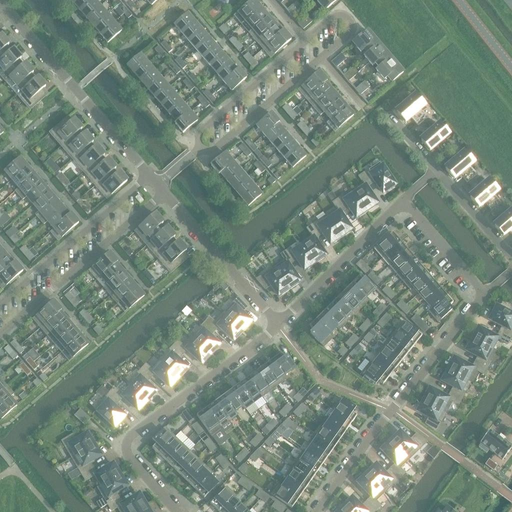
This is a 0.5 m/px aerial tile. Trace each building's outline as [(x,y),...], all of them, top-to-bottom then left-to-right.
[(78,10),(90,0),(74,0),(72,2),(75,6),(74,7),(78,10)] [(85,18),(100,7),(93,0),(90,0),(78,10),(82,14),(81,15),(85,18)] [(238,14),(234,17),(236,20),(241,26),(246,22),(261,9),(260,8),(259,9),(257,6),(258,5),(254,0),(254,1),(253,0),(238,13),(238,14)] [(337,0),(319,0),(316,2),(325,11),(337,0)] [(134,6),(130,1),(126,5),(130,9),(134,6)] [(291,17),(301,8),(296,2),(286,11),(291,17)] [(127,11),(123,6),(119,10),(124,15),(127,11)] [(138,11),(134,6),(130,9),(134,14),(138,11)] [(93,27),(107,15),(100,7),(85,18),(89,23),(88,24),(92,27),(93,27)] [(246,22),(241,26),(248,34),(253,30),(268,17),(267,16),(266,17),(264,14),(265,13),(262,10),(261,9),(246,22)] [(132,16),(127,11),(124,15),(128,19),(132,16)] [(182,34),(195,23),(192,19),(192,18),(188,15),(187,14),(174,26),(182,34)] [(100,35),(114,23),(107,15),(93,27),(96,31),(95,32),(100,35)] [(303,30),(313,22),(308,16),(298,24),(303,30)] [(253,30),(248,34),(255,42),(260,38),(275,25),(274,25),(271,23),(272,21),(269,18),(268,17),(253,30)] [(107,44),(121,32),(114,23),(100,35),(103,39),(102,40),(107,43),(107,44)] [(189,42),(202,31),(199,27),(199,26),(195,23),(182,34),(189,42)] [(260,38),(255,42),(262,50),(267,46),(283,32),(281,33),(278,31),(279,29),(276,26),(275,25),(260,38)] [(228,31),(223,26),(219,29),(224,35),(228,31)] [(196,51),(209,39),(206,35),(206,34),(202,31),(189,42),(196,51)] [(378,45),(375,41),(367,31),(352,44),(360,53),(365,50),(368,54),(364,58),(365,58),(379,45),(378,45)] [(267,46),(262,50),(267,55),(269,59),(270,58),(274,55),(291,41),(283,32),(267,46)] [(9,54),(4,48),(9,45),(1,36),(0,36),(0,61),(13,50),(9,54)] [(238,43),(234,38),(229,41),(234,46),(238,43)] [(203,59),(216,47),(213,44),(213,43),(209,40),(209,39),(196,51),(203,59)] [(242,47),(238,43),(234,46),(238,51),(242,47)] [(390,59),(386,55),(387,54),(379,45),(365,58),(372,67),(376,63),(381,67),(376,71),(376,72),(391,59),(390,59)] [(210,67),(223,56),(220,52),(221,51),(216,48),(216,47),(203,59),(210,67)] [(21,68),(17,63),(21,59),(13,50),(0,61),(0,76),(5,82),(26,64),(25,64),(21,68)] [(252,59),(248,54),(243,58),(248,63),(252,59)] [(341,54),(331,63),(332,64),(336,69),(346,60),(341,54)] [(134,75),(148,64),(140,55),(127,67),(128,67),(130,72),(131,71),(134,75)] [(217,75),(230,64),(227,60),(228,59),(223,56),(210,67),(217,75)] [(257,65),(252,59),(248,63),(253,69),(257,65)] [(402,73),(398,68),(399,68),(391,59),(376,72),(384,80),(388,77),(392,81),(391,82),(392,83),(403,73),(402,72),(402,73)] [(33,82),(29,77),(33,73),(26,64),(5,82),(10,78),(21,92),(17,96),(38,78),(37,78),(33,82)] [(141,83),(155,72),(148,64),(134,75),(135,76),(137,80),(138,80),(141,83)] [(224,84),(239,71),(238,70),(237,71),(234,68),(235,67),(230,64),(217,75),(224,84)] [(348,82),(358,74),(353,68),(343,76),(348,82)] [(231,92),(246,79),(239,71),(224,84),(231,92)] [(148,91),(162,80),(155,72),(141,83),(142,84),(144,88),(145,88),(148,91)] [(319,73),(298,91),(305,100),(326,82),(319,73)] [(46,96),(41,91),(45,87),(38,78),(17,96),(30,111),(46,96)] [(155,100),(169,88),(162,80),(148,91),(149,92),(151,96),(152,96),(155,100)] [(365,81),(354,90),(360,96),(370,87),(365,81)] [(326,82),(305,100),(312,108),(332,91),(331,90),(328,86),(327,87),(325,84),(327,82),(326,82)] [(162,108),(176,96),(169,88),(155,100),(156,100),(158,105),(159,104),(162,108)] [(211,95),(206,90),(203,94),(207,99),(211,95)] [(332,91),(312,108),(319,116),(324,112),(339,99),(338,98),(335,94),(334,95),(332,92),(332,91)] [(215,101),(211,95),(207,99),(211,104),(215,101)] [(170,116),(183,105),(176,96),(162,108),(163,108),(165,113),(166,112),(170,116)] [(205,101),(200,96),(196,99),(201,104),(205,101)] [(427,118),(420,110),(424,107),(415,97),(396,113),(400,118),(403,116),(406,121),(404,123),(405,123),(410,118),(417,126),(417,127),(418,127),(428,118),(427,118)] [(331,121),(346,108),(345,106),(343,102),(341,103),(339,100),(339,99),(324,112),(331,121)] [(209,106),(205,101),(201,104),(205,109),(209,106)] [(176,126),(190,113),(183,105),(170,116),(172,121),(173,120),(176,124),(175,125),(176,126)] [(291,111),(287,105),(283,109),(287,114),(291,111)] [(331,121),(326,125),(332,132),(333,133),(338,129),(353,116),(352,115),(350,110),(348,111),(346,109),(346,108),(331,121)] [(296,116),(292,111),(291,111),(287,114),(292,120),(296,116)] [(183,134),(197,121),(190,113),(176,126),(183,134)] [(263,135),(278,122),(271,114),(256,127),(263,135)] [(61,147),(82,129),(74,120),(70,124),(66,119),(49,133),(61,147)] [(270,143),(284,132),(281,127),(280,128),(279,124),(279,123),(278,122),(263,135),(270,143)] [(306,128),(302,123),(297,126),(302,131),(306,128)] [(452,147),(445,139),(448,135),(439,125),(420,141),(425,147),(427,145),(431,149),(429,151),(429,152),(435,147),(442,155),(442,156),(452,147),(452,146),(452,147)] [(310,133),(306,128),(302,131),(306,136),(310,133)] [(72,160),(93,143),(85,134),(81,137),(77,133),(82,129),(61,147),(72,160)] [(278,152),(291,140),(288,135),(287,136),(284,132),(270,143),(278,152)] [(253,144),(248,139),(244,142),(249,147),(253,144)] [(320,144),(315,139),(311,142),(316,147),(320,144)] [(285,160),(298,149),(298,148),(295,144),(294,144),(291,140),(278,152),(285,160)] [(83,173),(104,155),(96,147),(92,150),(89,146),(93,143),(72,160),(83,173)] [(247,149),(242,144),(238,148),(243,153),(247,149)] [(257,149),(253,144),(249,147),(253,152),(257,149)] [(251,154),(247,149),(243,153),(247,158),(251,154)] [(292,169),(306,157),(305,156),(302,152),(301,152),(298,149),(285,160),(292,169)] [(218,174),(232,162),(225,154),(211,166),(218,174)] [(476,175),(469,167),(473,164),(464,154),(445,170),(449,175),(451,173),(455,177),(453,179),(454,180),(459,175),(466,183),(466,184),(467,184),(477,175),(476,175)] [(95,186),(116,169),(108,160),(104,163),(100,159),(104,156),(104,155),(83,173),(95,186)] [(12,181),(27,168),(24,164),(25,163),(21,160),(20,159),(11,166),(10,166),(6,170),(7,170),(5,172),(12,181)] [(50,159),(44,164),(54,175),(59,170),(50,159)] [(226,181),(240,170),(232,162),(218,174),(218,175),(220,174),(223,177),(222,178),(226,181)] [(395,185),(379,163),(363,174),(370,185),(375,182),(378,185),(377,185),(383,194),(384,193),(383,192),(393,185),(394,186),(395,185)] [(15,192),(34,176),(31,172),(32,171),(28,169),(27,168),(12,181),(19,188),(15,192)] [(118,189),(127,182),(119,173),(115,177),(111,172),(116,169),(95,186),(106,200),(114,193),(114,194),(119,190),(118,189)] [(234,190),(247,179),(240,170),(226,181),(230,186),(229,187),(233,190),(234,190)] [(65,176),(60,171),(55,175),(60,180),(65,176)] [(281,177),(277,172),(273,176),(277,180),(281,177)] [(370,194),(366,188),(370,185),(363,174),(358,177),(365,187),(354,194),(367,212),(374,208),(373,206),(377,204),(372,197),(371,198),(369,194),(370,194)] [(22,200),(41,184),(38,180),(39,180),(35,177),(34,176),(15,192),(22,200)] [(275,182),(271,178),(267,181),(271,186),(275,182)] [(241,198),(254,187),(247,179),(234,190),(237,194),(236,195),(240,198),(241,198)] [(501,203),(494,195),(497,192),(488,182),(469,198),(474,203),(476,201),(480,206),(478,208),(484,203),(491,212),(501,204),(501,203)] [(33,205),(48,192),(45,189),(46,188),(42,185),(41,184),(22,200),(23,201),(26,197),(33,205)] [(248,207),(261,195),(254,187),(241,198),(244,202),(243,203),(247,206),(248,207)] [(36,217),(55,200),(52,197),(53,196),(49,193),(48,192),(33,205),(40,213),(36,216),(36,217)] [(367,212),(354,194),(344,201),(342,197),(337,200),(344,211),(349,208),(352,211),(351,211),(356,218),(359,216),(360,217),(367,212)] [(143,200),(142,199),(140,197),(138,195),(135,198),(140,204),(143,201),(143,200)] [(43,225),(62,208),(59,205),(60,204),(56,201),(55,200),(36,217),(43,225)] [(344,220),(340,214),(344,211),(337,200),(332,203),(338,212),(329,220),(326,216),(341,238),(348,234),(348,232),(351,230),(346,223),(345,224),(343,220),(344,220)] [(50,233),(71,215),(70,215),(69,216),(67,213),(67,212),(63,210),(62,208),(43,225),(44,225),(48,222),(54,229),(50,232),(50,233)] [(511,211),(494,227),(498,232),(501,230),(504,234),(502,236),(503,237),(508,232),(511,235),(511,211)] [(155,214),(134,232),(146,246),(167,228),(163,232),(159,227),(163,223),(155,214)] [(69,232),(78,224),(71,215),(50,233),(58,241),(65,236),(69,232)] [(341,238),(326,216),(311,226),(318,237),(324,234),(326,237),(325,237),(330,244),(333,242),(334,243),(341,238)] [(318,246),(314,240),(318,237),(311,226),(306,229),(313,239),(303,246),(315,264),(322,259),(322,258),(325,256),(320,249),(317,246),(318,246)] [(174,245),(170,241),(175,237),(167,228),(146,246),(158,260),(179,242),(174,245)] [(14,236),(10,231),(6,234),(10,239),(14,236)] [(382,258),(400,243),(399,242),(398,243),(392,234),(393,234),(392,233),(374,249),(382,258)] [(18,241),(14,236),(10,239),(14,244),(18,241)] [(187,260),(182,255),(186,251),(179,242),(158,260),(170,274),(187,260)] [(389,266),(407,251),(406,250),(405,251),(400,243),(382,258),(389,266)] [(315,264),(303,246),(292,253),(290,249),(285,252),(293,263),(298,260),(300,263),(299,263),(304,270),(307,268),(308,269),(315,264)] [(28,252),(24,247),(20,251),(24,256),(28,252)] [(133,253),(128,248),(124,252),(128,257),(133,253)] [(396,274),(413,259),(413,257),(411,258),(407,251),(389,266),(396,274)] [(33,258),(28,252),(24,256),(29,261),(33,258)] [(292,272),(288,266),(293,263),(285,252),(281,255),(285,262),(274,268),(289,290),(297,285),(296,284),(299,282),(294,275),(291,272),(292,272)] [(96,280),(117,262),(109,254),(89,271),(96,280)] [(0,276),(15,263),(13,264),(11,261),(7,258),(7,257),(0,262),(0,276)] [(402,282),(420,266),(419,265),(418,266),(413,259),(396,274),(402,282)] [(369,270),(360,261),(356,266),(365,274),(369,270)] [(117,262),(96,280),(103,288),(122,272),(121,271),(119,267),(118,267),(116,264),(117,263),(117,262)] [(13,280),(22,272),(15,263),(0,276),(0,287),(2,290),(9,284),(14,281),(13,280)] [(412,287),(427,274),(426,273),(425,274),(420,266),(402,282),(409,289),(412,287)] [(289,290),(274,268),(256,280),(265,290),(272,286),(274,289),(273,289),(278,296),(282,295),(289,290)] [(122,272),(103,288),(111,296),(129,280),(128,279),(126,275),(125,275),(122,272)] [(372,281),(376,277),(372,273),(368,277),(372,281)] [(418,295),(433,282),(432,280),(431,281),(427,274),(412,287),(418,295)] [(374,290),(360,276),(354,285),(352,284),(352,285),(365,298),(374,290)] [(376,286),(380,281),(376,277),(372,281),(376,286)] [(118,305),(137,288),(135,287),(133,283),(132,283),(129,280),(111,296),(118,305)] [(425,302),(440,289),(439,288),(438,289),(433,282),(418,295),(425,302)] [(365,298),(352,285),(347,292),(345,291),(344,292),(361,309),(369,302),(365,298)] [(391,292),(386,287),(382,292),(387,296),(391,292)] [(135,304),(144,297),(142,295),(140,291),(139,292),(137,288),(118,305),(125,313),(131,308),(131,309),(135,305),(135,304)] [(432,310),(447,297),(446,296),(445,297),(440,289),(425,302),(432,310)] [(361,309),(344,292),(339,299),(338,298),(337,299),(354,316),(361,309)] [(395,296),(391,292),(387,296),(391,300),(395,296)] [(74,299),(69,293),(65,297),(69,302),(74,299)] [(451,311),(448,307),(453,304),(447,297),(432,310),(429,312),(438,323),(451,311)] [(244,317),(241,314),(246,308),(238,298),(223,314),(243,332),(249,326),(248,325),(251,322),(244,316),(244,317)] [(78,304),(74,299),(69,302),(74,308),(78,304)] [(354,316),(337,299),(332,306),(331,305),(330,306),(347,323),(354,316)] [(40,328),(61,311),(54,303),(53,302),(44,310),(39,313),(40,314),(33,320),(40,328)] [(401,310),(405,306),(401,302),(397,306),(401,310)] [(381,313),(386,309),(381,305),(377,309),(381,313)] [(347,323),(330,306),(325,313),(324,312),(323,314),(337,327),(340,331),(341,329),(347,323)] [(409,310),(405,306),(401,310),(405,315),(409,310)] [(511,315),(496,307),(496,308),(497,309),(491,320),(490,319),(490,320),(498,325),(499,324),(502,326),(499,332),(511,339),(511,315)] [(377,318),(381,313),(377,309),(373,314),(377,318)] [(47,337),(66,320),(65,319),(63,315),(62,315),(60,313),(61,311),(40,328),(47,337)] [(88,316),(84,311),(80,314),(84,319),(88,316)] [(243,332),(223,314),(215,323),(209,318),(204,323),(214,332),(219,327),(224,332),(225,332),(228,334),(227,335),(233,341),(236,338),(237,339),(243,332)] [(337,327),(323,314),(318,321),(317,319),(315,321),(329,335),(337,327)] [(386,324),(390,319),(386,315),(382,320),(386,324)] [(92,320),(88,316),(84,319),(88,324),(92,320)] [(415,325),(420,320),(415,316),(411,320),(415,325)] [(55,345),(73,328),(72,327),(70,323),(69,324),(66,320),(47,337),(55,345)] [(367,329),(372,324),(367,320),(363,325),(367,329)] [(382,328),(386,324),(382,320),(377,324),(382,328)] [(428,329),(420,320),(415,325),(424,333),(428,329)] [(329,335),(315,321),(309,327),(313,331),(310,334),(324,348),(333,338),(329,335)] [(421,337),(422,337),(403,321),(395,331),(413,346),(414,345),(413,344),(421,337)] [(212,340),(209,338),(214,332),(204,323),(200,328),(203,331),(195,340),(191,337),(211,356),(217,349),(216,348),(219,346),(212,340)] [(363,333),(367,329),(363,325),(359,329),(363,333)] [(102,332),(98,327),(93,330),(98,335),(102,332)] [(62,353),(81,337),(79,335),(77,331),(76,332),(73,328),(55,345),(62,353)] [(511,339),(499,332),(496,338),(489,335),(485,334),(486,333),(478,329),(476,332),(475,332),(471,339),(491,350),(497,339),(507,345),(511,339)] [(372,339),(376,335),(372,331),(368,335),(372,339)] [(413,346),(395,331),(388,339),(407,354),(408,353),(407,352),(413,346)] [(368,344),(372,339),(368,335),(364,340),(368,344)] [(354,344),(358,340),(353,336),(349,340),(354,344)] [(79,353),(88,345),(86,344),(84,339),(83,340),(81,337),(62,353),(69,361),(75,357),(79,353)] [(211,356),(191,337),(183,347),(177,341),(173,347),(182,356),(187,351),(192,356),(193,355),(196,358),(195,358),(202,364),(204,361),(205,362),(211,356)] [(407,354),(388,339),(382,347),(401,362),(402,361),(401,360),(407,354)] [(474,363),(486,369),(495,352),(491,350),(471,339),(467,347),(468,348),(466,351),(474,355),(474,354),(477,356),(474,363)] [(350,349),(354,344),(349,340),(345,345),(350,349)] [(19,346),(14,341),(10,344),(15,350),(19,346)] [(12,352),(8,346),(3,350),(8,355),(12,352)] [(24,351),(19,347),(19,346),(15,350),(19,355),(24,351)] [(358,355),(362,350),(358,346),(354,351),(358,355)] [(180,364),(177,361),(182,356),(173,347),(159,361),(179,379),(185,373),(184,372),(187,369),(181,363),(180,364)] [(401,362),(382,347),(375,355),(379,358),(394,370),(395,369),(394,368),(401,362)] [(342,357),(347,352),(343,348),(338,353),(342,357)] [(354,360),(358,355),(354,351),(349,356),(354,360)] [(17,357),(12,352),(8,355),(13,361),(17,357)] [(295,368),(286,357),(283,359),(279,355),(272,360),(284,376),(295,368)] [(34,363),(29,358),(25,361),(29,366),(34,363)] [(394,370),(379,358),(373,366),(388,378),(389,377),(388,376),(394,370)] [(483,375),(486,369),(474,363),(471,368),(465,365),(465,366),(461,364),(461,363),(454,359),(452,363),(451,362),(447,370),(470,383),(476,371),(483,375)] [(284,376),(272,360),(271,361),(272,363),(264,367),(278,386),(287,380),(284,376)] [(145,365),(141,370),(150,379),(155,374),(161,379),(164,381),(164,382),(170,388),(172,385),(173,386),(179,379),(159,361),(151,370),(145,365)] [(27,368),(23,363),(18,367),(23,372),(27,368)] [(38,368),(34,363),(29,366),(33,371),(38,368)] [(388,378),(373,366),(369,363),(360,373),(375,385),(378,382),(383,385),(388,378)] [(278,386),(264,367),(263,367),(264,369),(256,373),(270,392),(278,386)] [(31,373),(27,368),(23,372),(27,377),(31,373)] [(148,387),(145,385),(150,379),(141,370),(127,384),(147,403),(153,396),(152,395),(155,392),(149,387),(148,387)] [(465,393),(470,383),(447,370),(443,377),(444,378),(442,381),(449,385),(450,384),(453,386),(450,393),(461,400),(465,393)] [(270,392),(256,373),(255,373),(255,375),(248,379),(262,398),(270,392)] [(47,379),(43,374),(39,378),(43,383),(47,379)] [(41,385),(36,379),(32,383),(37,388),(41,385)] [(262,398),(248,379),(246,379),(247,381),(240,385),(254,404),(262,398)] [(147,403),(127,384),(127,385),(131,388),(123,397),(114,388),(109,393),(119,402),(123,397),(129,403),(129,402),(132,405),(138,411),(141,408),(142,409),(147,403)] [(254,404),(240,385),(238,385),(239,387),(231,391),(243,406),(246,410),(248,409),(254,404)] [(0,405),(13,395),(6,387),(0,391),(0,405)] [(102,401),(94,409),(114,428),(115,427),(115,426),(123,417),(123,418),(124,417),(117,410),(116,411),(113,408),(119,402),(109,393),(109,394),(101,387),(95,394),(102,401)] [(461,400),(450,393),(447,399),(440,395),(440,396),(437,394),(437,393),(429,389),(428,393),(426,392),(422,400),(446,413),(452,402),(459,405),(461,400)] [(302,398),(307,394),(302,390),(298,394),(302,398)] [(316,398),(321,394),(317,390),(312,394),(316,398)] [(243,406),(231,391),(230,392),(231,393),(223,397),(234,412),(243,406)] [(298,403),(302,398),(298,394),(293,399),(298,403)] [(312,403),(316,398),(312,394),(308,399),(312,403)] [(0,418),(1,420),(16,407),(17,407),(10,398),(13,395),(0,405),(0,418)] [(234,412),(223,397),(222,398),(222,399),(215,403),(229,422),(237,416),(234,412)] [(352,413),(355,409),(339,399),(331,410),(335,412),(351,424),(356,416),(352,413)] [(441,423),(446,413),(422,400),(418,408),(419,408),(418,412),(425,416),(425,415),(429,417),(425,425),(442,437),(447,427),(441,423)] [(229,422),(215,403),(213,404),(214,405),(207,409),(218,425),(221,428),(222,428),(229,422)] [(287,414),(292,409),(287,405),(283,409),(287,414)] [(302,414),(306,409),(302,405),(297,409),(302,414)] [(218,425),(207,409),(205,410),(206,411),(197,416),(196,416),(208,432),(218,425)] [(283,418),(287,414),(283,409),(279,414),(283,418)] [(298,418),(302,414),(297,409),(293,414),(298,418)] [(80,410),(74,417),(84,426),(90,419),(80,410)] [(194,420),(187,411),(182,414),(189,424),(194,420)] [(351,424),(335,412),(329,421),(345,432),(349,424),(350,425),(351,424)] [(319,426),(339,440),(343,432),(345,433),(345,432),(329,421),(326,418),(325,418),(320,426),(319,426)] [(273,429),(277,424),(273,420),(269,424),(273,429)] [(287,428),(291,424),(287,420),(283,424),(287,428)] [(200,428),(196,424),(192,427),(195,432),(200,428)] [(269,433),(273,429),(269,424),(264,429),(269,433)] [(339,441),(339,440),(319,426),(313,434),(314,435),(333,448),(337,441),(339,441)] [(158,455),(174,438),(165,428),(152,442),(155,445),(152,449),(158,455)] [(204,433),(200,428),(195,432),(199,437),(204,433)] [(481,445),(478,449),(486,455),(489,451),(502,460),(502,461),(511,448),(510,448),(511,446),(504,440),(502,442),(500,440),(489,432),(480,444),(480,445),(480,444),(481,445)] [(409,460),(427,443),(416,435),(408,442),(405,440),(406,439),(400,433),(397,435),(396,434),(390,441),(409,460)] [(71,459),(95,445),(90,437),(89,438),(87,434),(80,439),(80,440),(77,442),(73,435),(61,442),(71,459)] [(258,444),(263,439),(258,435),(254,439),(258,444)] [(273,443),(277,439),(273,435),(268,439),(273,443)] [(333,448),(314,435),(308,443),(312,446),(328,457),(331,449),(333,450),(333,448)] [(166,462),(182,445),(174,438),(158,455),(159,456),(160,455),(166,462)] [(254,448),(258,444),(254,439),(250,444),(254,448)] [(269,448),(273,443),(268,439),(264,444),(269,448)] [(212,445),(208,440),(203,443),(207,448),(212,445)] [(409,460),(390,441),(383,447),(384,448),(382,450),(387,456),(388,456),(391,459),(390,459),(395,464),(389,470),(399,479),(404,474),(400,469),(409,460)] [(89,462),(92,460),(93,461),(100,456),(98,453),(99,452),(95,445),(71,459),(81,475),(93,469),(89,462)] [(173,469),(189,452),(182,445),(166,462),(166,463),(168,462),(173,469)] [(215,449),(212,445),(207,448),(211,453),(215,449)] [(328,457),(312,446),(306,454),(322,465),(326,457),(327,458),(328,457)] [(432,448),(426,453),(434,460),(439,453),(432,448)] [(244,459),(248,454),(244,450),(239,455),(244,459)] [(258,458),(263,454),(258,450),(254,454),(258,458)] [(322,465),(306,454),(302,451),(296,460),(316,474),(320,466),(321,467),(322,465)] [(180,476),(197,459),(189,452),(173,469),(174,470),(175,469),(180,476)] [(254,463),(258,458),(254,454),(250,458),(254,463)] [(239,463),(244,459),(239,455),(235,459),(239,463)] [(224,462),(221,456),(216,460),(220,465),(224,462)] [(188,483),(204,466),(197,459),(180,476),(181,477),(182,476),(188,483)] [(316,474),(296,460),(290,468),(310,482),(314,474),(315,475),(316,474)] [(228,467),(224,462),(220,465),(223,470),(228,467)] [(97,488),(121,475),(116,467),(115,468),(113,465),(106,469),(106,470),(103,472),(102,471),(96,475),(93,469),(81,475),(85,481),(95,476),(101,486),(97,488)] [(209,476),(212,474),(204,466),(188,483),(189,484),(190,483),(195,490),(209,476)] [(242,475),(247,470),(243,466),(238,471),(242,475)] [(372,467),(366,473),(385,493),(393,485),(403,495),(408,489),(399,479),(389,470),(384,475),(381,472),(382,472),(376,466),(373,468),(372,467)] [(310,482),(290,468),(284,477),(288,479),(304,490),(308,482),(309,483),(310,482)] [(385,493),(366,473),(359,479),(360,481),(358,483),(363,489),(364,489),(367,492),(366,492),(371,497),(366,502),(375,511),(380,506),(376,502),(385,493)] [(115,492),(118,490),(119,491),(126,486),(124,483),(125,482),(121,475),(97,488),(107,506),(119,499),(115,492)] [(204,499),(217,484),(209,476),(195,490),(196,491),(197,490),(203,498),(204,499)] [(243,488),(247,483),(241,479),(238,484),(243,488)] [(304,490),(288,479),(282,488),(298,499),(302,491),(303,492),(304,490)] [(248,491),(252,487),(247,483),(243,488),(248,491)] [(298,499),(282,488),(278,484),(270,495),(291,509),(292,508),(291,508),(296,499),(298,500),(298,499)] [(220,511),(233,499),(236,496),(226,488),(210,505),(211,505),(219,511),(218,511),(220,511)] [(260,500),(264,495),(259,491),(255,496),(260,500)] [(119,511),(134,511),(147,505),(142,497),(141,498),(139,495),(132,499),(132,500),(129,502),(128,501),(122,505),(119,499),(107,506),(111,511),(117,508),(119,511)] [(265,503),(269,498),(264,495),(260,500),(265,503)] [(234,511),(240,506),(233,499),(220,511),(234,511)] [(374,511),(375,511),(366,502),(360,508),(357,505),(358,505),(352,499),(349,501),(348,500),(342,507),(347,511),(374,511)] [(276,511),(280,506),(275,503),(271,508),(276,511)]
